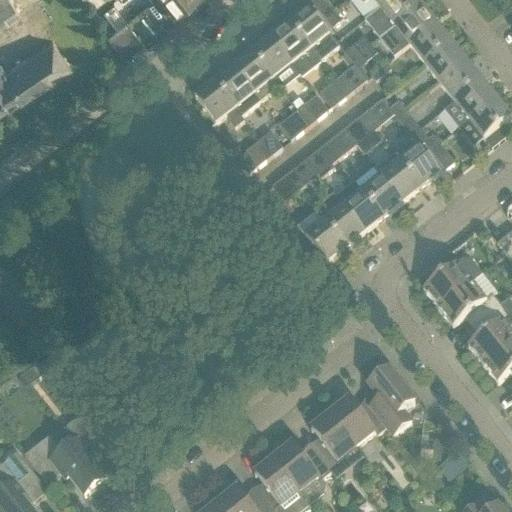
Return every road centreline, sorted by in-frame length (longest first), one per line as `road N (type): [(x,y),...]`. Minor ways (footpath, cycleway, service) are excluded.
road 1 (residential): [(393,316),(147,511)]
road 2 (residential): [(0,185),(233,0)]
road 3 (residential): [(393,316),(389,276),(511,176)]
road 4 (residential): [(511,464),(393,316)]
